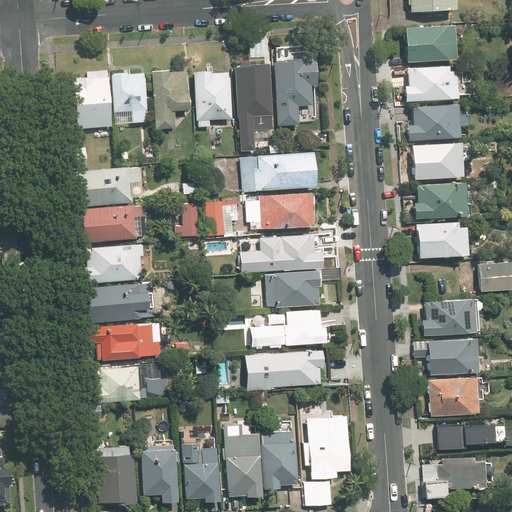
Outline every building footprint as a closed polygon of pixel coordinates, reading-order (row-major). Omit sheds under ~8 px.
[(407,0),(408,11),(453,10),(453,0),(407,0)] [(404,25),(405,60),(453,59),(452,24),(404,25)] [(315,85),(314,60),(272,62),(274,105),(310,104),(309,85),(315,85)] [(272,130),(268,63),(234,65),(239,152),(263,151),(262,130),(272,130)] [(446,65),(407,66),(407,86),(404,86),(404,101),(456,99),(455,71),(446,71),(446,65)] [(130,69),(123,70),(123,73),(111,73),(113,123),(146,122),(144,72),(130,72),(130,69)] [(188,110),(187,69),(151,70),(153,129),(175,128),(174,110),(188,110)] [(85,76),(72,77),(75,129),(110,127),(108,70),(85,71),(85,76)] [(208,119),(230,119),(229,70),(193,71),(195,128),(208,127),(208,119)] [(468,126),(467,103),(411,105),(412,125),(406,125),(407,139),(458,138),(458,126),(468,126)] [(412,144),(413,179),(461,178),(460,143),(412,144)] [(85,147),(69,147),(69,169),(76,169),(77,204),(131,202),(131,196),(143,196),(142,167),(85,169),(85,147)] [(129,149),(119,149),(119,160),(129,160),(129,149)] [(313,151),(239,156),(241,191),(316,186),(313,151)] [(195,181),(181,182),(182,194),(196,193),(195,181)] [(464,183),(416,184),(416,202),(413,202),(413,218),(465,217),(464,183)] [(314,193),(257,194),(257,199),(245,199),(245,220),(257,220),(258,228),(314,227),(314,193)] [(219,201),(202,202),(204,237),(231,236),(229,205),(241,205),(241,196),(219,197),(219,201)] [(175,225),(175,236),(198,236),(197,202),(181,202),(182,225),(175,225)] [(138,204),(80,208),(82,242),(140,239),(138,204)] [(416,258),(466,257),(465,226),(455,226),(455,222),(415,223),(416,258)] [(314,235),(273,236),(273,252),(275,252),(276,262),(279,262),(280,270),(316,269),(318,269),(321,269),(320,252),(315,252),(314,235)] [(141,244),(84,247),(85,266),(82,266),(83,283),(143,279),(141,244)] [(510,262),(477,262),(477,291),(510,290),(510,262)] [(266,307),(316,306),(315,285),(318,285),(318,269),(316,269),(280,270),(265,271),(266,307)] [(339,269),(321,269),(321,279),(339,278),(339,269)] [(148,282),(86,286),(88,323),(150,319),(148,282)] [(418,305),(419,311),(424,311),(424,317),(419,317),(420,333),(483,329),(481,296),(423,299),(423,304),(418,305)] [(283,314),(266,315),(267,326),(249,326),(250,346),(324,343),(323,325),(318,325),(318,309),(283,310),(283,314)] [(95,360),(159,356),(158,340),(161,340),(160,322),(86,326),(87,343),(94,343),(95,360)] [(473,336),(412,339),(413,355),(425,355),(426,373),(480,370),(479,354),(474,354),(473,336)] [(193,342),(175,342),(175,352),(193,352),(193,342)] [(243,354),(245,390),(317,386),(316,366),(321,366),(320,349),(243,354)] [(208,357),(194,357),(194,374),(208,374),(208,357)] [(144,363),(93,366),(96,403),(165,398),(164,377),(145,378),(144,363)] [(428,414),(476,411),(476,398),(487,397),(486,375),(426,378),(428,414)] [(0,409),(10,410),(9,376),(0,376),(0,409)] [(268,392),(257,392),(257,406),(268,406),(268,392)] [(230,393),(217,393),(217,403),(230,403),(230,393)] [(101,405),(82,405),(82,420),(100,420),(101,405)] [(479,414),(427,418),(427,424),(436,423),(437,445),(511,440),(511,417),(480,420),(479,414)] [(14,415),(0,415),(0,429),(14,429),(14,415)] [(302,442),(303,457),(308,456),(309,477),(335,476),(335,469),(347,469),(344,418),(306,420),(308,442),(302,442)] [(254,423),(220,426),(228,495),(262,491),(254,423)] [(296,481),(292,429),(259,431),(263,488),(280,487),(280,482),(296,481)] [(202,500),(218,499),(214,441),(180,443),(184,498),(202,496),(202,500)] [(119,505),(137,504),(134,445),(96,447),(98,502),(119,501),(119,505)] [(161,503),(177,502),(174,445),(140,446),(143,495),(161,494),(161,503)] [(0,508),(5,508),(4,492),(10,492),(9,473),(2,473),(1,452),(0,451),(0,508)] [(422,462),(424,497),(446,496),(446,486),(484,484),(483,459),(422,462)] [(328,479),(301,481),(302,505),(329,503),(328,479)]
